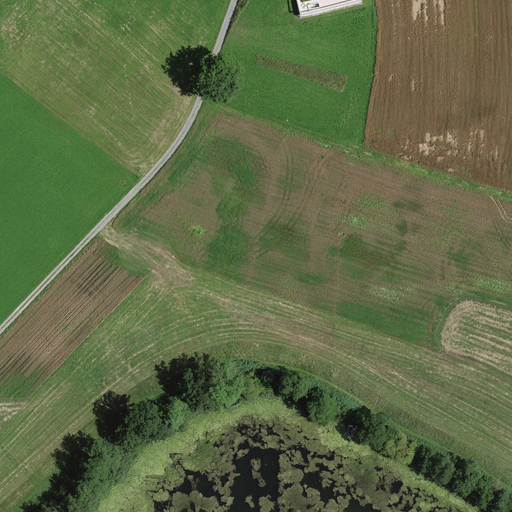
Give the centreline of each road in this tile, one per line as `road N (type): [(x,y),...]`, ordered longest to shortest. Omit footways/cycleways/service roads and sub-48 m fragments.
road 1 (track): [(236,0),(187,129),(165,160),(0,332)]
road 2 (track): [(511,197),(202,94)]
